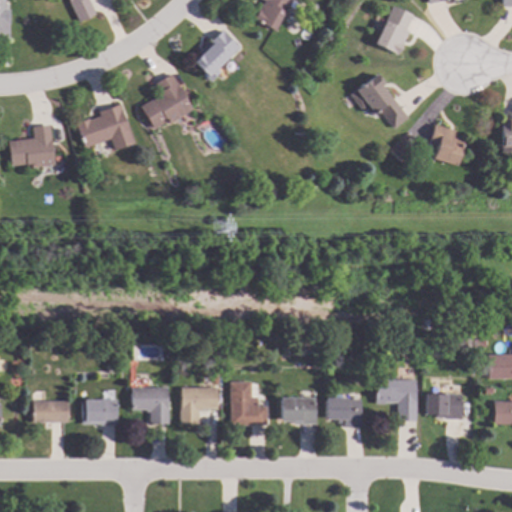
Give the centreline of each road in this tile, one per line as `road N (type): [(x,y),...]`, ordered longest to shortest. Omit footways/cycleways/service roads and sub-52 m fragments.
road 1 (residential): [(511,481),(410,468),(0,473)]
road 2 (residential): [(188,0),(143,42),(90,70),(0,83)]
